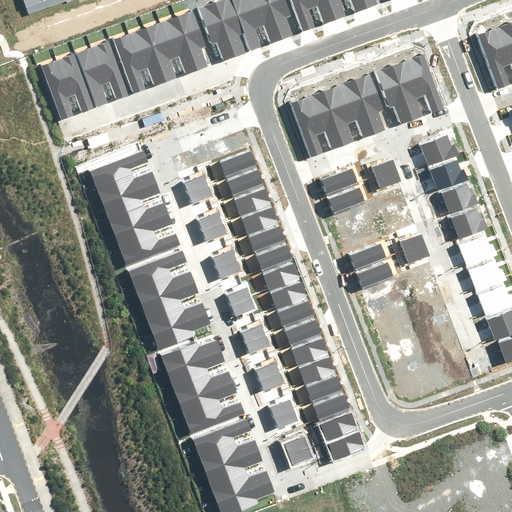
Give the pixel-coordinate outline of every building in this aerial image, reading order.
[(20,0),(24,11),(54,0),(20,0)] [(221,0),(215,2),(235,56),(245,52),(239,36),(244,34),(231,0),(221,0)] [(231,0),(244,34),(250,50),(261,47),(255,30),(260,28),(250,0),(231,0)] [(271,43),(283,39),(268,0),(250,0),(260,28),(265,26),(271,43)] [(268,0),(283,39),(293,35),(287,18),(292,16),(286,0),(268,0)] [(291,0),(303,31),(315,26),(308,10),(313,8),(310,0),(291,0)] [(325,23),(336,19),(328,0),(310,0),(313,8),(318,6),(325,23)] [(328,0),(336,19),(347,15),(341,0),(328,0)] [(352,0),(357,11),(368,7),(365,0),(352,0)] [(223,61),(235,56),(215,2),(199,8),(212,45),(217,44),(223,61)] [(178,15),(198,69),(208,65),(202,48),(207,46),(194,9),(178,15)] [(186,73),(198,69),(178,15),(162,21),(175,58),(180,56),(186,73)] [(146,27),(165,81),(176,77),(170,60),(175,58),(162,21),(146,27)] [(511,63),(511,28),(510,22),(493,28),(507,64),(511,63)] [(154,85),(165,81),(146,27),(129,33),(143,70),(148,68),(154,85)] [(477,34),(497,87),(508,83),(502,66),(507,64),(493,28),(477,34)] [(113,39),(133,92),(144,88),(138,72),(143,70),(129,33),(113,39)] [(117,99),(129,95),(109,41),(92,47),(106,84),(111,82),(117,99)] [(76,53),(96,107),(107,103),(101,86),(106,84),(92,47),(76,53)] [(431,111),(443,107),(423,53),(406,59),(420,96),(425,95),(431,111)] [(83,112),(94,107),(74,54),(58,60),(72,97),(77,95),(83,112)] [(390,65),(410,119),(421,115),(415,98),(420,96),(406,59),(390,65)] [(42,66),(61,120),(73,115),(67,99),(72,97),(58,60),(42,66)] [(399,123),(410,119),(390,65),(374,71),(388,108),(393,106),(399,123)] [(356,79),(376,133),(387,129),(380,112),(386,111),(372,74),(356,79)] [(365,137),(376,133),(356,79),(340,85),(353,122),(358,120),(365,137)] [(324,91),(344,145),(354,141),(348,124),(353,122),(340,85),(324,91)] [(332,149),(344,145),(324,91),(308,97),(321,134),(326,132),(332,149)] [(291,103),(311,157),(322,153),(316,136),(321,134),(308,97),(291,103)] [(421,146),(429,167),(459,156),(455,145),(451,146),(448,137),(421,146)] [(148,161),(144,151),(90,171),(96,187),(133,173),(131,168),(148,161)] [(220,162),(225,176),(255,165),(250,151),(220,162)] [(372,167),(375,177),(396,170),(392,160),(372,167)] [(431,171),(438,192),(469,182),(465,170),(461,172),(457,162),(431,171)] [(320,180),(325,193),(356,182),(351,168),(320,180)] [(227,180),(232,194),(262,184),(257,169),(227,180)] [(375,177),(379,188),(399,180),(396,170),(375,177)] [(102,203),(155,182),(151,172),(135,178),(133,173),(96,187),(102,203)] [(185,183),(188,193),(208,185),(205,175),(185,183)] [(160,194),(155,182),(102,203),(108,219),(145,205),(143,200),(160,194)] [(441,193),(448,213),(478,203),(475,192),(470,193),(467,184),(441,193)] [(188,193),(192,203),(212,196),(208,185),(188,193)] [(327,199),(332,213),(364,201),(359,187),(327,199)] [(234,199),(239,213),(269,202),(264,188),(234,199)] [(114,235),(168,214),(164,204),(147,210),(145,205),(108,219),(114,235)] [(243,219),(248,233),(277,222),(272,208),(243,219)] [(450,218),(457,239),(488,229),(484,217),(480,219),(477,209),(450,218)] [(198,220),(202,231),(222,223),(218,213),(198,220)] [(172,226),(168,214),(114,235),(120,251),(157,237),(155,232),(172,226)] [(202,231),(206,241),(226,233),(222,223),(202,231)] [(248,236),(253,250),(283,240),(277,226),(248,236)] [(126,267),(180,247),(176,235),(159,242),(157,237),(120,251),(126,267)] [(397,243),(400,254),(421,246),(417,236),(397,243)] [(459,246),(466,267),(497,257),(493,245),(489,247),(486,237),(459,246)] [(256,255),(261,269),(291,259),(286,244),(256,255)] [(348,256),(354,269),(385,258),(380,244),(348,256)] [(400,254),(404,264),(424,256),(421,246),(400,254)] [(213,257),(217,267),(237,260),(233,249),(213,257)] [(186,263),(182,252),(128,273),(134,289),(171,275),(169,269),(186,263)] [(217,267),(221,277),(241,270),(237,260),(217,267)] [(356,273),(361,287),(392,275),(387,262),(356,273)] [(469,271),(476,292),(506,282),(502,271),(498,272),(495,262),(469,271)] [(264,276),(270,290),(299,280),(294,265),(264,276)] [(140,304),(194,284),(190,273),(173,280),(171,275),(134,289),(140,304)] [(198,295),(194,284),(140,304),(146,320),(183,306),(181,301),(198,295)] [(271,295),(276,309),(305,298),(300,284),(271,295)] [(478,294),(485,315),(511,306),(511,294),(508,295),(505,286),(478,294)] [(227,295),(231,306),(251,298),(247,288),(227,295)] [(231,306),(235,316),(255,308),(251,298),(231,306)] [(277,312),(283,326),(312,315),(307,301),(277,312)] [(152,336),(206,316),(202,305),(185,311),(183,306),(146,320),(152,336)] [(511,311),(488,319),(495,340),(511,334),(511,311)] [(210,327),(206,316),(152,336),(158,352),(195,338),(193,333),(210,327)] [(284,331),(289,345),(319,334),(314,320),(284,331)] [(243,334),(246,344),(267,336),(263,326),(243,334)] [(246,344),(250,354),(270,347),(267,336),(246,344)] [(291,349),(296,363),(326,352),(321,338),(291,349)] [(511,338),(500,343),(507,362),(511,360),(511,338)] [(165,371),(219,351),(215,340),(198,347),(196,342),(159,356),(165,371)] [(223,362),(219,351),(165,371),(171,387),(208,373),(207,369),(223,362)] [(299,369),(304,383),(334,372),(329,358),(299,369)] [(256,371),(260,381),(280,373),(276,363),(256,371)] [(178,403),(231,383),(227,372),(210,378),(208,373),(171,387),(178,403)] [(260,381),(264,391),(284,384),(280,373),(260,381)] [(306,387),(311,401),(340,390),(335,376),(306,387)] [(236,394),(231,383),(178,403),(184,419),(221,405),(219,401),(236,394)] [(314,406),(319,420),(349,409),(344,395),(314,406)] [(271,408),(275,419),(295,411),(291,401),(271,408)] [(190,436),(244,415),(239,404),(222,410),(221,405),(184,419),(190,436)] [(275,419),(279,429),(299,421),(295,411),(275,419)] [(322,425),(327,440),(357,430),(352,415),(322,425)] [(250,431),(246,420),(193,441),(199,456),(236,442),(234,437),(250,431)] [(329,445),(334,459),(365,449),(359,434),(329,445)] [(285,445),(289,455),(309,448),(305,438),(285,445)] [(204,472),(258,451),(254,441),(237,447),(236,442),(199,456),(204,472)] [(289,455),(293,466),(313,458),(309,448),(289,455)] [(263,463),(258,451),(204,472),(211,488),(248,474),(246,469),(263,463)] [(217,504),(271,483),(266,473),(250,479),(248,474),(211,488),(217,504)] [(275,495),(271,483),(217,504),(219,511),(243,511),(260,506),(258,501),(275,495)]
